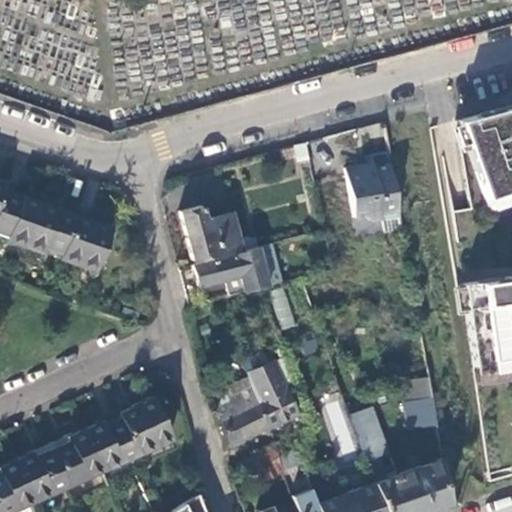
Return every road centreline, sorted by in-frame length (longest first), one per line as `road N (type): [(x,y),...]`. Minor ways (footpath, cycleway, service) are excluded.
road 1 (residential): [(137,154),(186,132),(511,43)]
road 2 (residential): [(167,338),(137,154)]
road 3 (residential): [(167,338),(0,412)]
road 4 (residential): [(219,511),(167,338)]
road 5 (residential): [(137,154),(98,155),(0,120)]
